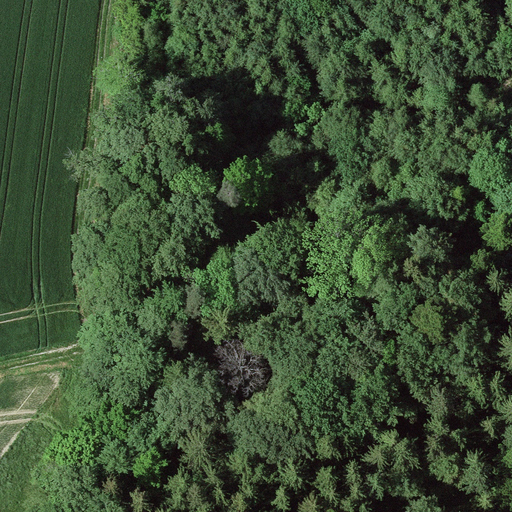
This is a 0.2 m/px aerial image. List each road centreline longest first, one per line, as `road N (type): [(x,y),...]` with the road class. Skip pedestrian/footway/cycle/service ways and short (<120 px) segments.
road 1 (track): [(109,0),(84,216),(90,349),(98,391),(124,446),(186,511)]
road 2 (track): [(0,369),(511,281)]
